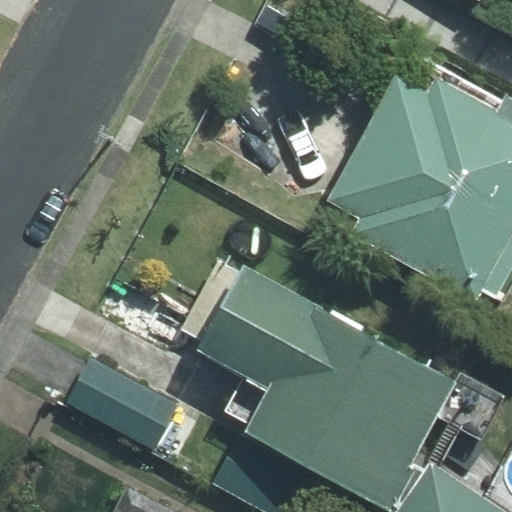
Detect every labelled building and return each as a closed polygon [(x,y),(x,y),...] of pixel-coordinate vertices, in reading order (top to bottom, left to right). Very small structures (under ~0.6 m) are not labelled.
[(511,94),(510,99),(447,66),(439,81),(407,64),(338,194),(371,211),(361,229),(511,308),(511,94)] [(309,188),(350,135),(319,111),(277,164),(309,188)] [(211,341),(285,383),(261,427),(400,504),(467,373),(258,257),(211,341)] [(99,347),(66,404),(155,454),(187,397),(99,347)] [(511,511),(511,503),(437,459),(405,511),(511,511)] [(189,511),(136,486),(123,511),(189,511)]
